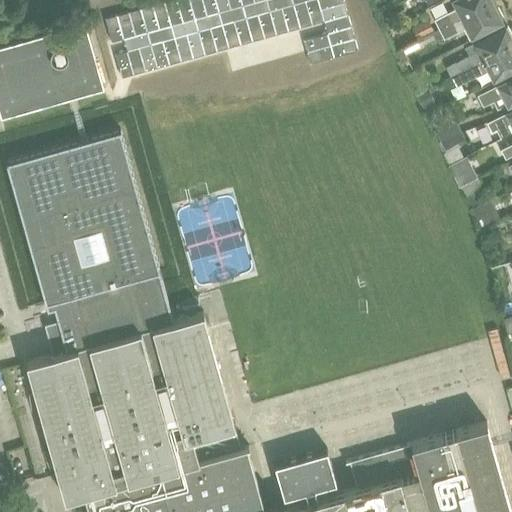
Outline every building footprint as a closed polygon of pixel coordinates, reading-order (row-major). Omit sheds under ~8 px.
[(323,19),(327,31),(303,38),(310,61),(357,48),(343,0),(161,0),(114,13),(105,16),(111,40),(123,37),(127,49),(115,52),(121,76),(224,47),(323,19)] [(440,28),(494,0),(493,0),(492,1),(491,0),(454,0),(458,7),(435,19),(440,28)] [(473,34),(490,24),(501,19),(500,18),(503,17),(498,7),(495,9),(492,2),(494,0),(440,28),(445,37),(468,25),(473,34)] [(393,12),(382,17),(386,26),(397,21),(393,12)] [(428,18),(412,26),(418,37),(434,29),(428,18)] [(0,45),(0,114),(1,117),(104,88),(85,22),(0,45)] [(505,27),(504,26),(490,33),(465,47),(470,55),(458,62),(463,71),(511,44),(511,40),(510,37),(511,35),(511,34),(508,26),(505,27)] [(495,76),(508,69),(511,67),(511,44),(463,71),(454,75),(459,84),(490,67),(495,76)] [(418,67),(405,73),(415,93),(428,87),(418,67)] [(497,107),(511,99),(511,75),(478,93),(483,104),(493,99),(497,107)] [(429,89),(417,94),(423,106),(435,100),(429,89)] [(511,108),(488,120),(493,130),(511,120),(511,108)] [(457,120),(435,131),(440,141),(462,130),(457,120)] [(248,445),(239,448),(232,425),(235,425),(234,423),(233,423),(220,375),(203,311),(173,319),(120,130),(6,162),(47,309),(54,307),(66,350),(25,361),(59,479),(88,471),(92,485),(63,493),(65,498),(83,493),(88,511),(410,511),(410,508),(430,502),(433,511),(511,511),(511,510),(486,421),(345,460),(345,461),(349,460),(357,487),(319,497),(315,485),(336,480),(327,447),(275,462),(284,494),(305,488),(308,500),(279,509),(276,499),(268,501),(271,511),(266,511),(264,511),(247,447),(249,446),(248,445)] [(467,139),(462,130),(440,141),(445,150),(467,139)] [(506,157),(511,153),(511,143),(502,148),(506,157)] [(472,165),(454,174),(459,185),(460,184),(473,178),(477,175),(472,165)] [(477,175),(473,178),(460,184),(466,196),(464,197),(468,206),(480,200),(475,191),(479,189),(483,184),(478,175),(477,175)] [(494,206),(475,216),(481,227),(499,218),(494,206)] [(511,316),(511,315),(511,303),(501,308),(505,318),(511,316)] [(511,315),(511,316),(505,318),(502,318),(506,332),(511,330),(511,315)] [(59,479),(63,493),(92,485),(88,471),(59,479)]
